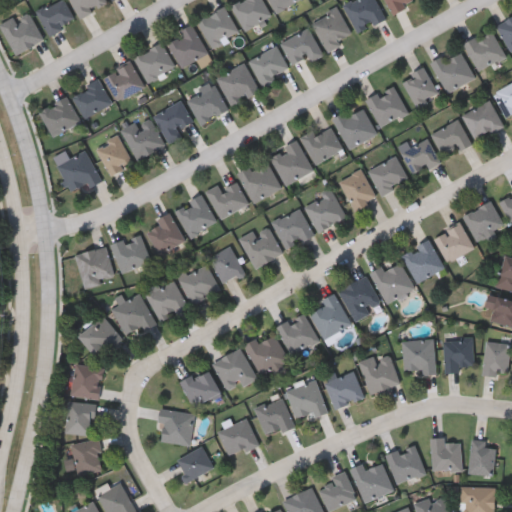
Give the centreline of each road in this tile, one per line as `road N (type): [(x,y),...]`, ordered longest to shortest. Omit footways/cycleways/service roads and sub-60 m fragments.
road 1 (residential): [(165,511),(132,447),(129,407),(138,373),(511,156)]
road 2 (residential): [(19,232),(82,225),(342,89),(486,0)]
road 3 (secondary): [(13,511),(40,394),(49,291),(30,155),(0,75)]
road 4 (residential): [(205,511),(402,414),(452,403),(511,407)]
road 5 (secondary): [(0,149),(22,275),(20,351),(0,459)]
road 6 (residential): [(9,94),(179,0)]
